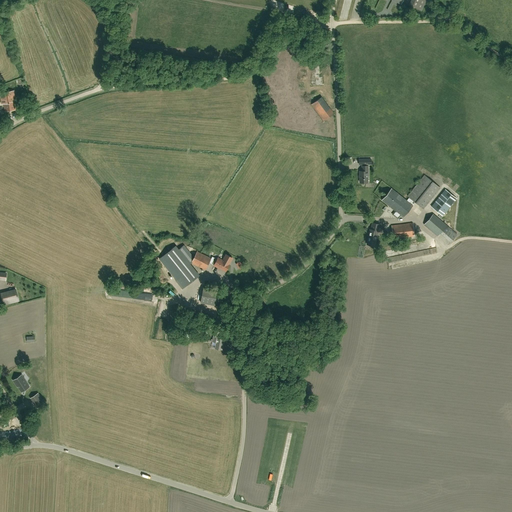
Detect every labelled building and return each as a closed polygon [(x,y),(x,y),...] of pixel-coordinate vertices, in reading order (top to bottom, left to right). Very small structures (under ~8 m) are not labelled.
[(344,0),(342,13),(347,15),(350,0),(344,0)] [(410,0),(409,4),(422,10),(426,0),(410,0)] [(311,65),(312,84),(322,83),(322,76),(319,76),(319,72),(320,72),(319,64),(315,65),(315,71),(314,71),(314,65),(311,65)] [(14,101),(15,100),(14,90),(1,92),(4,111),(15,109),(14,101)] [(332,112),(320,95),(310,102),(321,119),(332,112)] [(367,175),(368,175),(368,165),(362,165),(362,171),(360,171),(360,182),(367,182),(367,175)] [(398,219),(401,215),(403,217),(415,202),(423,208),(440,187),(424,175),(408,196),(409,197),(407,200),(392,188),(382,200),(395,210),(392,214),(398,219)] [(443,215),(456,198),(445,189),(431,206),(443,215)] [(438,236),(440,233),(451,242),(458,234),(433,213),(424,224),(438,236)] [(378,231),(380,224),(374,222),(372,230),(372,233),(369,233),(369,234),(377,236),(377,235),(378,235),(378,231)] [(394,238),(414,236),(413,222),(392,225),(394,238)] [(377,236),(369,234),(367,244),(375,245),(377,236)] [(182,288),(194,279),(171,249),(162,257),(179,278),(176,280),(182,288)] [(214,265),(218,267),(218,266),(221,267),(226,270),(229,265),(229,264),(232,257),(226,254),(223,260),(218,257),(217,259),(213,257),(212,259),(211,258),(197,251),(195,255),(193,258),(193,259),(191,263),(205,269),(209,261),(214,264),(214,265)] [(220,306),(223,292),(203,288),(200,302),(220,306)] [(232,304),(235,290),(227,289),(224,302),(232,304)] [(18,301),(16,290),(1,294),(4,305),(18,301)] [(215,348),(222,349),(224,339),(219,338),(221,331),(215,330),(213,339),(211,339),(211,341),(213,341),(216,342),(215,348)] [(21,391),(29,386),(21,374),(13,380),(16,384),(16,383),(21,391)] [(34,402),(41,397),(38,392),(31,397),(34,402)]
